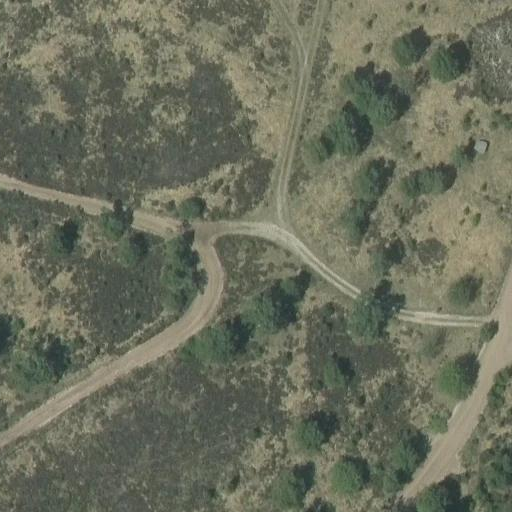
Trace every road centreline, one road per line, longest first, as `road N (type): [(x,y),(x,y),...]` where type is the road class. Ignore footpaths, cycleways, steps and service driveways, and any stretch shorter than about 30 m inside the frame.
road 1 (track): [(0,443),(178,334),(203,307),(209,280),(201,254),(181,234),(0,183)]
road 2 (track): [(186,240),(256,227),(287,237),(328,276),(385,310),(486,324),(511,336)]
road 3 (track): [(511,310),(476,402),(399,511)]
